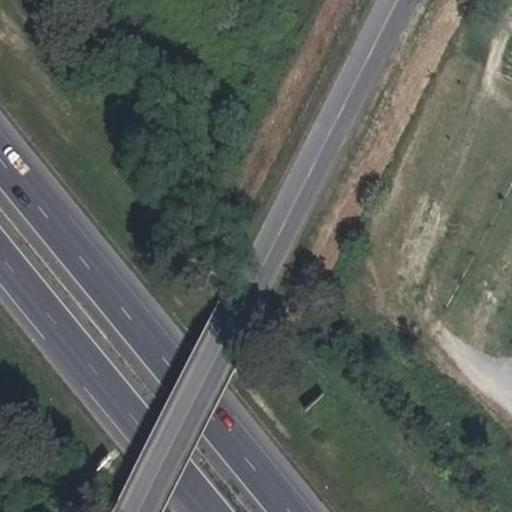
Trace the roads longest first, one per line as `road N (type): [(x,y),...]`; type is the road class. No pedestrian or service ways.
road 1 (unclassified): [(402,0),(144,511)]
road 2 (motorway): [(290,511),(0,154)]
road 3 (motorway): [(0,248),(216,511)]
